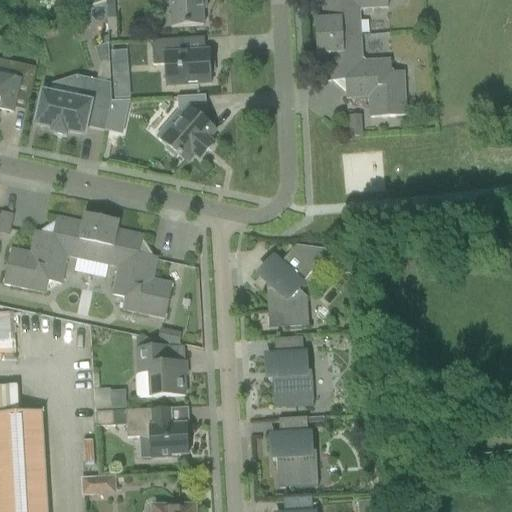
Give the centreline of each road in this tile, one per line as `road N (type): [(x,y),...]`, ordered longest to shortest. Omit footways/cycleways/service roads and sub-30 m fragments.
road 1 (residential): [(239,511),(219,214)]
road 2 (residential): [(279,0),(282,207),(255,218),(219,214)]
road 3 (residential): [(219,214),(0,167)]
